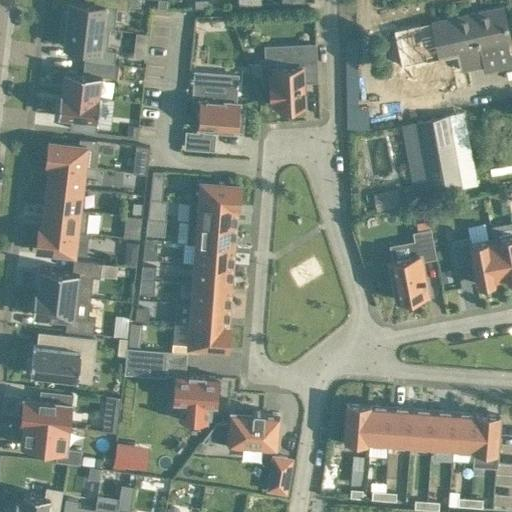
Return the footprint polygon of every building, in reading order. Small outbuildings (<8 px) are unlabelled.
[(74,0),(68,0),(66,22),(106,26),(108,6),(122,7),(122,0),(92,0),(92,2),(74,0)] [(511,65),(511,56),(510,47),(511,47),(502,5),(433,20),(444,73),(484,64),(486,71),(511,65)] [(433,20),(381,31),(386,51),(387,57),(389,67),(402,64),(405,82),(444,73),(433,20)] [(66,22),(64,44),(91,47),(89,59),(119,63),(121,49),(103,47),(106,26),(66,22)] [(348,38),(351,125),(373,124),(372,103),(361,104),(359,38),(348,38)] [(269,57),(260,58),(261,74),(269,74),(271,100),(281,99),(281,105),(305,103),(303,79),(317,79),(316,42),(300,42),(301,49),(289,50),(289,64),(273,65),(273,60),(269,57)] [(63,69),(60,91),(100,96),(102,75),(118,77),(119,63),(89,59),(88,72),(63,69)] [(237,86),(237,69),(199,69),(199,76),(210,76),(210,85),(237,86)] [(187,130),(186,145),(213,147),(214,132),(211,132),(212,126),(242,128),(243,112),(239,112),(240,100),(224,99),(225,90),(205,88),(204,97),(200,97),(198,125),(200,125),(200,131),(187,130)] [(60,91),(57,113),(81,116),(79,128),(109,132),(111,118),(97,116),(100,96),(60,91)] [(447,113),(416,119),(430,192),(462,186),(447,113)] [(129,124),(128,133),(137,134),(138,125),(129,124)] [(87,143),(49,138),(46,160),(84,165),(87,143)] [(136,143),(133,171),(146,172),(150,145),(136,143)] [(84,165),(46,160),(46,162),(50,162),(47,183),(82,187),(84,165)] [(201,179),(199,200),(237,203),(239,203),(241,182),(201,179)] [(79,208),(82,187),(47,183),(45,204),(79,208)] [(151,184),(150,196),(161,197),(162,185),(151,184)] [(402,187),(377,190),(379,206),(404,203),(402,187)] [(150,196),(147,216),(159,217),(161,197),(150,196)] [(134,199),(133,210),(142,210),(143,200),(134,199)] [(190,199),(188,219),(236,223),(237,203),(199,200),(190,199)] [(79,208),(45,204),(42,225),(39,224),(38,225),(86,230),(89,209),(79,208)] [(147,216),(146,232),(158,233),(159,217),(147,216)] [(198,220),(188,219),(187,240),(234,244),(236,223),(198,220)] [(128,221),(127,232),(138,233),(138,222),(128,221)] [(77,230),(38,225),(36,247),(74,252),(77,230)] [(431,227),(412,230),(417,252),(390,256),(398,298),(428,293),(422,259),(437,256),(431,227)] [(498,237),(493,239),(500,277),(505,276),(505,277),(508,276),(511,280),(511,279),(511,233),(498,236),(498,237)] [(500,277),(493,239),(487,240),(487,238),(469,241),(468,236),(452,239),(456,262),(472,259),(477,283),(496,279),(496,278),(500,277)] [(234,244),(196,241),(195,261),(232,264),(234,244)] [(125,242),(123,263),(136,265),(138,244),(125,242)] [(144,246),(143,257),(156,258),(157,247),(144,246)] [(35,288),(35,289),(91,296),(93,275),(100,276),(101,261),(74,257),(72,269),(40,265),(37,288),(35,288)] [(232,264),(195,261),(193,282),(231,285),(232,264)] [(142,263),(140,277),(155,278),(156,265),(142,263)] [(450,267),(441,269),(443,279),(452,278),(450,267)] [(140,277),(139,291),(153,292),(155,278),(140,277)] [(231,285),(193,282),(192,301),(229,305),(231,285)] [(35,289),(32,313),(67,317),(65,329),(93,332),(95,317),(88,316),(91,296),(35,289)] [(114,300),(114,311),(128,312),(128,301),(114,300)] [(229,305),(191,302),(190,322),(230,325),(230,324),(228,324),(229,305)] [(137,304),(135,318),(149,319),(150,306),(137,304)] [(230,325),(190,322),(188,343),(228,346),(230,325)] [(115,324),(114,334),(127,336),(129,326),(115,324)] [(130,331),(128,343),(141,344),(142,333),(130,331)] [(28,356),(26,369),(30,369),(30,372),(77,377),(79,363),(92,364),(95,337),(59,333),(57,346),(33,343),(32,356),(28,356)] [(118,341),(116,358),(125,359),(126,353),(126,346),(127,342),(118,341)] [(166,348),(126,346),(126,353),(125,359),(124,371),(164,374),(166,348)] [(196,420),(207,421),(207,418),(211,419),(212,405),(208,405),(208,401),(216,402),(219,374),(205,373),(205,372),(200,372),(200,373),(193,373),(193,371),(188,371),(188,372),(175,371),(173,399),(181,399),(179,419),(191,419),(190,421),(196,422),(196,420)] [(81,390),(51,386),(49,399),(25,396),(22,419),(61,424),(63,402),(79,404),(81,390)] [(105,407),(102,428),(116,430),(119,409),(120,394),(106,393),(105,407)] [(369,403),(347,402),(344,438),(367,440),(369,403)] [(391,405),(369,403),(367,440),(388,442),(391,405)] [(410,443),(413,407),(391,405),(388,442),(410,443)] [(220,418),(204,438),(229,440),(228,446),(275,449),(279,413),(264,412),(264,408),(255,407),(254,407),(254,408),(253,408),(253,409),(252,409),(252,410),(252,411),(252,413),(231,412),(230,419),(220,418)] [(434,408),(413,407),(410,443),(431,445),(434,408)] [(456,410),(434,408),(431,445),(453,447),(456,410)] [(477,412),(456,410),(453,447),(474,448),(477,412)] [(500,413),(477,412),(474,448),(497,450),(500,413)] [(61,424),(22,419),(20,443),(44,446),(42,458),(72,461),(74,449),(59,447),(61,424)] [(117,440),(113,467),(124,469),(128,442),(117,440)] [(273,453),(267,488),(286,491),(292,456),(273,453)] [(84,455),(83,463),(90,464),(99,466),(101,457),(84,455)] [(353,460),(351,478),(361,479),(363,461),(353,460)] [(90,464),(88,476),(100,478),(102,466),(99,466),(90,464)] [(121,482),(117,506),(130,508),(134,484),(121,482)] [(17,497),(13,511),(58,511),(63,488),(46,485),(44,494),(24,491),(22,498),(17,497)] [(363,488),(351,487),(350,495),(362,496),(363,488)] [(384,498),(384,490),(372,489),(372,497),(384,498)] [(396,491),(384,490),(384,498),(396,499),(396,491)] [(65,496),(62,511),(94,511),(95,507),(89,505),(79,504),(80,499),(65,496)] [(470,497),(459,496),(458,504),(470,505),(470,497)] [(483,497),(470,497),(470,505),(482,505),(483,497)] [(427,499),(415,498),(414,506),(426,507),(427,499)] [(439,500),(427,499),(427,507),(438,508),(439,500)]
